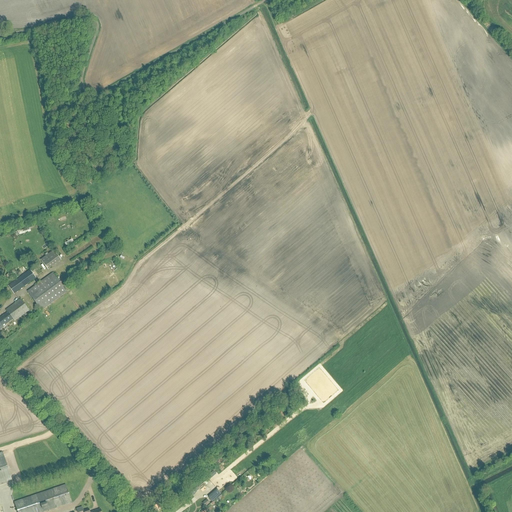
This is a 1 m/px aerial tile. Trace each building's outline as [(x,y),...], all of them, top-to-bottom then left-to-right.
[(41,260),(48,270),(61,261),(54,251),(41,260)] [(14,294),(35,278),(30,271),(8,287),(14,294)] [(27,292),(41,311),(66,292),(52,273),(27,292)] [(14,322),(29,311),(20,300),(6,311),(7,313),(0,318),(1,319),(0,319),(0,330),(4,328),(3,327),(13,320),(14,322)] [(0,485),(12,482),(2,453),(0,453),(0,485)] [(14,502),(17,511),(44,511),(72,503),(66,485),(14,502)] [(195,485),(189,491),(192,495),(199,490),(195,485)]
